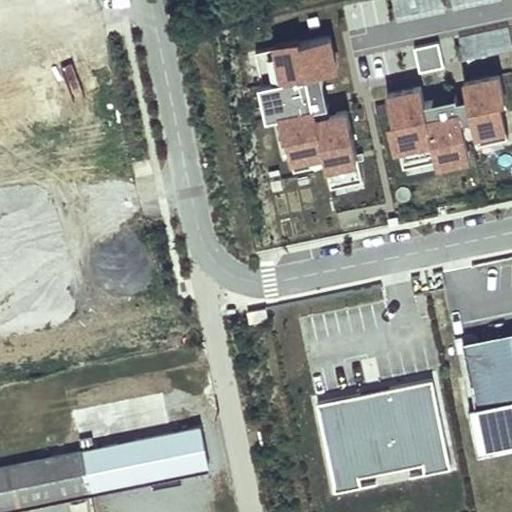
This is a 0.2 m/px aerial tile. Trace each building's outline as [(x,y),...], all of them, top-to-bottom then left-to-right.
[(260,73),(279,70),(306,64),(318,62),(339,58),(333,25),(299,32),(297,23),(270,29),(273,41),(254,44),(260,73)] [(442,65),(436,40),(416,45),(421,70),(442,65)] [(0,157),(1,157),(0,150),(0,125),(56,119),(48,53),(8,58),(7,48),(0,48),(0,157)] [(261,109),(276,107),(313,99),(314,107),(326,104),(318,62),(306,64),(279,70),(254,75),(261,109)] [(464,89),(465,98),(468,109),(474,136),(505,129),(498,95),(503,94),(496,63),(485,66),(486,70),(461,76),(464,89)] [(421,95),(417,77),(382,84),(395,141),(400,140),(405,163),(434,156),(429,134),(423,107),(421,95)] [(421,95),(423,107),(429,134),(434,156),(435,160),(466,153),(457,111),(455,100),(453,92),(452,88),(421,95)] [(453,92),(455,100),(457,111),(468,109),(465,98),(464,89),(453,92)] [(322,144),(314,107),(313,99),(276,107),(288,166),(325,159),(322,144)] [(360,178),(345,100),(326,104),(314,107),(322,144),(325,159),(330,184),(360,178)] [(470,407),(479,451),(511,444),(511,330),(465,340),(478,406),(470,407)] [(433,377),(317,401),(336,491),(360,486),(357,475),(424,461),(426,472),(452,466),(433,377)] [(201,425),(0,466),(0,508),(209,465),(201,425)]
